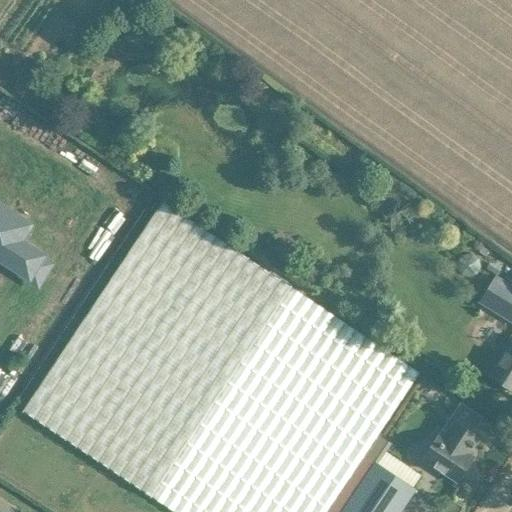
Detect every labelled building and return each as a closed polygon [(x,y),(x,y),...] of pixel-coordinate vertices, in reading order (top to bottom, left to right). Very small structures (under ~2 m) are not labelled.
[(511,237),(511,184),(240,0),(236,0),(231,8),(314,64),(310,70),(465,174),(456,187),(447,181),(441,190),(511,237)] [(94,157),(80,179),(97,189),(110,167),(94,157)] [(400,511),(416,488),(378,463),(392,443),(379,434),(420,373),(403,362),(163,201),(34,393),(23,410),(176,511),(400,511)] [(0,256),(8,262),(13,254),(36,269),(47,253),(24,238),(25,236),(26,237),(31,229),(30,228),(30,225),(0,206),(0,256)] [(511,286),(496,276),(480,302),(502,315),(511,321),(511,286)] [(511,335),(488,374),(511,389),(511,335)] [(21,343),(0,383),(0,395),(10,400),(35,350),(21,343)] [(474,457),(469,453),(480,437),(455,420),(444,437),(439,434),(422,459),(457,481),(474,457)]
